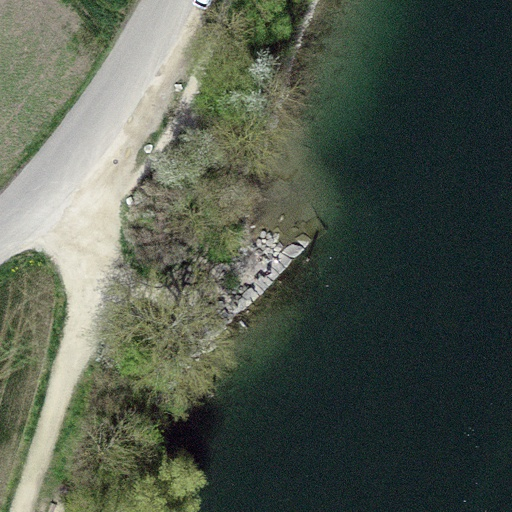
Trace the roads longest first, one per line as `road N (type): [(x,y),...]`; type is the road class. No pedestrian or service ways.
road 1 (tertiary): [(0,236),(51,190),(162,0)]
road 2 (track): [(91,236),(94,273),(79,339),(22,511)]
road 3 (track): [(91,236),(143,278),(184,282),(229,266)]
